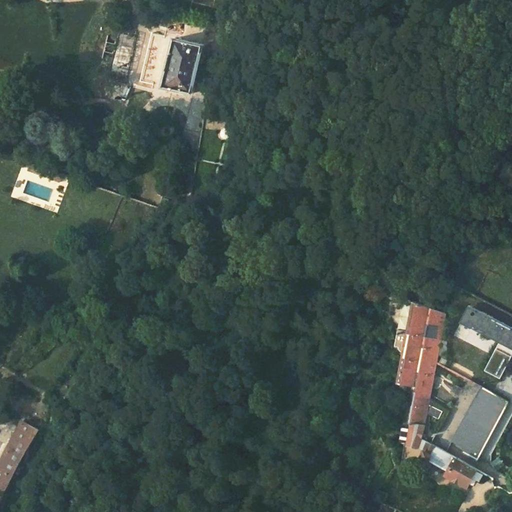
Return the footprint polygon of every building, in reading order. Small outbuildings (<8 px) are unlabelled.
[(154,83),(166,36),(154,32),(141,79),(154,83)] [(193,93),(206,45),(176,38),(164,85),(193,93)] [(405,299),(399,330),(409,333),(399,382),(415,386),(405,442),(421,449),(423,438),(428,413),(439,419),(444,411),(430,403),(437,363),(446,314),(405,299)] [(466,319),(473,306),(470,305),(461,322),(500,342),(495,350),(486,368),(485,370),(487,371),(499,348),(502,350),(506,341),(466,319)] [(499,348),(487,371),(499,377),(511,355),(509,353),(511,346),(511,326),(473,306),(466,319),(506,341),(502,350),(499,348)] [(511,355),(499,377),(501,378),(511,356),(511,346),(509,353),(511,355)] [(481,387),(454,442),(466,449),(463,454),(470,458),(473,453),(480,457),(507,402),(481,387)] [(0,502),(16,471),(39,431),(22,422),(0,464),(0,502)] [(439,447),(423,438),(421,449),(425,451),(433,454),(439,447)] [(425,451),(421,458),(430,463),(430,461),(448,471),(447,473),(468,485),(478,469),(439,447),(433,454),(425,451)] [(480,457),(473,453),(470,458),(477,462),(480,457)] [(382,503),(387,493),(378,490),(374,499),(382,503)]
